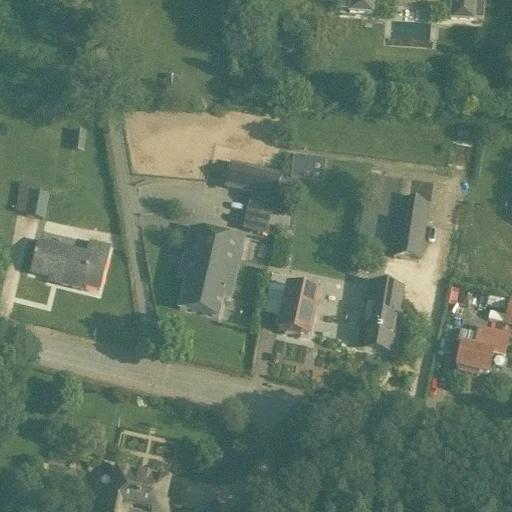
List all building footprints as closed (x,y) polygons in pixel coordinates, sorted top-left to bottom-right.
[(371,16),(372,0),(349,0),(349,15),(371,16)] [(473,0),(451,0),(450,22),(472,23),(473,0)] [(164,92),(175,92),(175,78),(164,78),(164,92)] [(72,134),(71,149),(83,150),(84,134),(72,134)] [(287,181),(320,184),(322,158),(289,155),(287,181)] [(230,167),(225,189),(274,200),(279,178),(230,167)] [(369,200),(376,202),(380,176),(370,174),(367,191),(370,191),(369,200)] [(13,214),(24,216),(23,219),(43,223),(48,198),(29,195),(31,187),(18,185),(13,214)] [(399,206),(392,259),(417,263),(428,190),(408,187),(405,207),(399,206)] [(182,264),(189,266),(178,312),(217,321),(223,298),(229,299),(242,245),(189,233),(182,264)] [(57,282),(56,286),(82,292),(83,288),(98,292),(109,250),(89,245),(86,256),(38,244),(30,275),(57,282)] [(361,332),(358,332),(355,351),(393,357),(400,315),(397,315),(401,292),(368,287),(361,332)] [(284,291),(274,334),(306,340),(315,297),(284,291)] [(511,329),(511,301),(509,301),(503,328),(511,329)] [(511,339),(476,331),(472,351),(459,348),(454,370),(486,378),(491,356),(507,360),(511,339)] [(111,494),(103,493),(98,511),(169,511),(170,507),(162,506),(167,483),(148,479),(145,480),(144,483),(137,481),(137,478),(135,476),(116,472),(111,494)]
